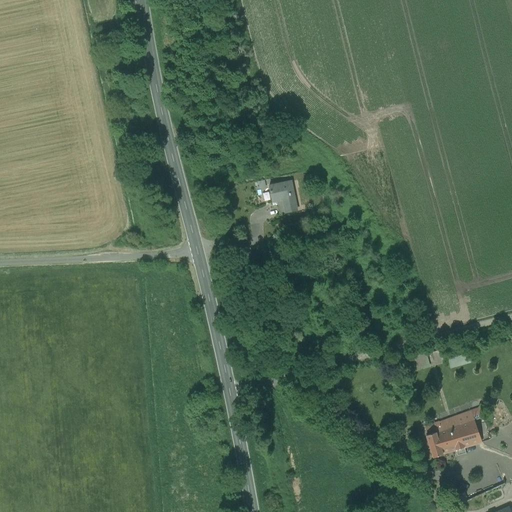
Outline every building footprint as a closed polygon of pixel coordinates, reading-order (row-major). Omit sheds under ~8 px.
[(291,181),(269,186),(272,202),(277,201),(283,199),(286,211),(286,212),(296,210),(291,181)] [(279,213),(286,211),(283,199),(277,201),(279,213)] [(429,365),(426,351),(411,355),(415,369),(429,365)] [(469,353),(448,359),(451,367),(471,362),(469,353)] [(470,411),(474,420),(483,417),(479,407),(470,411)] [(436,432),(443,453),(456,449),(464,447),(481,442),(474,420),(470,411),(439,422),(442,430),(436,432)] [(442,430),(439,422),(423,427),(426,435),(436,432),(442,430)] [(443,453),(436,432),(426,435),(433,456),(443,453)] [(469,499),(466,492),(458,495),(461,503),(469,499)]
